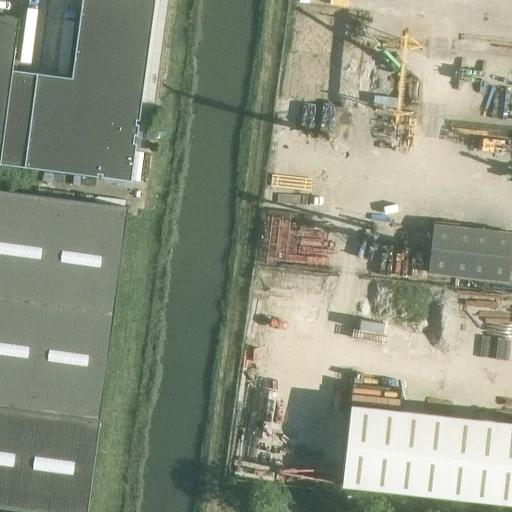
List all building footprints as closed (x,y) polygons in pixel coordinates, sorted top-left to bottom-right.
[(37,72),(24,166),(97,176),(98,173),(102,173),(101,176),(104,176),(131,180),(136,143),(133,142),(134,134),(137,134),(137,130),(138,124),(135,124),(136,119),(139,119),(155,0),(82,0),(72,77),(55,75),(37,72)] [(511,10),(502,9),(497,53),(511,54),(511,10)] [(0,15),(0,162),(0,163),(24,166),(37,72),(13,69),(16,43),(19,18),(0,15)] [(370,59),(292,50),(278,168),(356,177),(370,59)] [(0,507),(36,511),(87,511),(128,207),(0,189),(0,507)] [(511,233),(433,224),(428,272),(508,281),(511,245),(511,233)] [(341,484),(346,485),(511,502),(511,422),(350,405),(341,484)]
